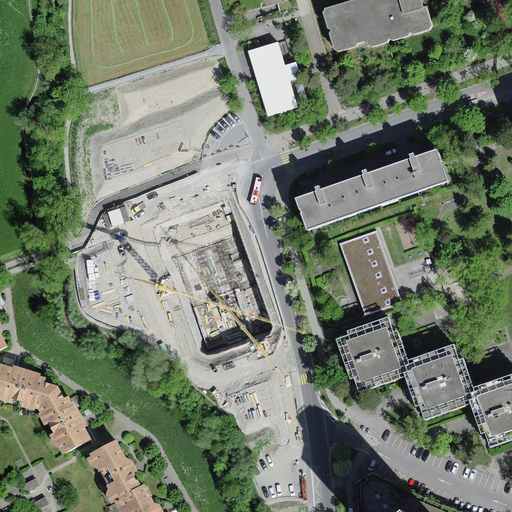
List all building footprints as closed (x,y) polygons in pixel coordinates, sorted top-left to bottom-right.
[(352,0),(325,8),(323,12),(328,28),(331,30),(329,34),(334,49),(338,52),(358,47),(357,44),(367,41),(368,46),(372,48),(388,42),(390,39),(394,41),(408,36),(410,32),(414,34),(429,30),(432,26),(426,6),(424,7),(421,0),(352,0)] [(280,42),(250,51),(269,116),(300,107),(280,42)] [(390,166),(402,198),(449,181),(443,165),(441,166),(439,160),(441,160),(437,149),(415,157),(414,153),(412,154),(409,155),(411,158),(390,166)] [(343,182),(354,214),(402,198),(390,166),(368,173),(367,169),(365,170),(362,171),(363,174),(343,182)] [(354,214),(343,182),(321,189),(320,186),(318,187),(316,187),(317,191),(296,199),(299,209),(301,208),(303,213),(302,214),(307,229),(309,230),(354,214)] [(203,216),(184,221),(191,244),(209,239),(203,216)] [(377,232),(341,244),(365,316),(401,304),(377,232)] [(409,364),(408,361),(397,331),(393,333),(387,318),(349,332),(350,334),(335,340),(350,380),(354,379),(355,383),(359,394),(405,377),(404,373),(407,372),(405,365),(409,364)] [(475,391),(474,388),(464,359),(459,360),(454,345),(408,361),(409,364),(405,365),(407,372),(404,373),(405,377),(412,395),(416,407),(420,406),(425,420),(470,404),(469,400),(473,399),(471,393),(475,391)] [(13,367),(0,363),(0,399),(11,403),(12,399),(23,402),(21,407),(35,411),(36,409),(39,410),(58,387),(44,382),(45,378),(40,377),(41,373),(22,367),(14,365),(13,367)] [(511,375),(474,388),(475,391),(471,393),(473,399),(469,400),(470,404),(477,423),(481,435),(486,434),(491,448),(511,440),(511,375)] [(64,397),(58,387),(39,410),(41,413),(39,414),(45,425),(49,423),(55,433),(50,435),(56,447),(58,446),(63,456),(93,440),(87,428),(89,427),(85,419),(75,399),(72,401),(69,395),(64,397)] [(117,440),(90,454),(91,456),(87,458),(91,466),(97,469),(99,472),(102,470),(109,484),(107,485),(108,489),(106,495),(111,504),(115,502),(142,488),(132,470),(134,465),(132,460),(126,458),(117,440)] [(459,511),(420,496),(373,473),(357,483),(358,511),(459,511)] [(39,486),(35,479),(26,484),(24,489),(29,491),(39,486)] [(146,486),(142,488),(115,502),(120,511),(161,511),(163,509),(160,504),(154,503),(146,486)] [(45,497),(35,502),(33,507),(38,510),(49,504),(45,497)]
